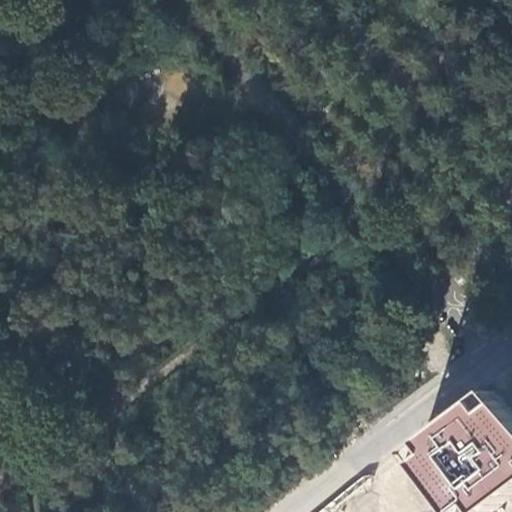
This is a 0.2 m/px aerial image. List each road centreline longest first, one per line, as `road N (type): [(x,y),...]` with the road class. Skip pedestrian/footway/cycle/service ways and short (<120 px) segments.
road 1 (tertiary): [(252,0),(511,279)]
road 2 (tertiary): [(511,199),(333,0)]
road 3 (residential): [(511,344),(368,448)]
